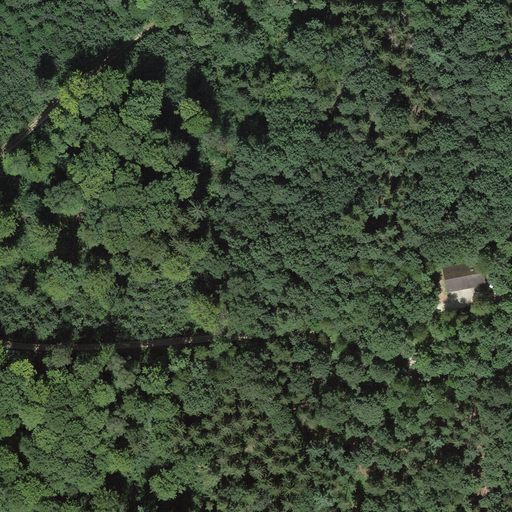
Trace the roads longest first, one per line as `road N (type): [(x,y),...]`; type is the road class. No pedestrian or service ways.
road 1 (track): [(511,292),(304,328),(78,345),(0,340)]
road 2 (track): [(0,157),(136,38),(187,14),(295,0)]
road 3 (track): [(316,0),(472,0)]
